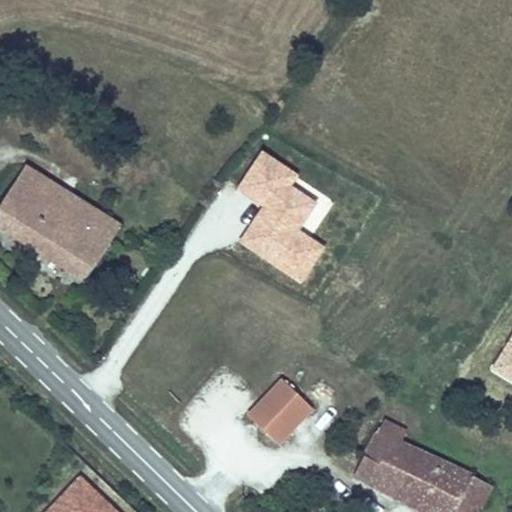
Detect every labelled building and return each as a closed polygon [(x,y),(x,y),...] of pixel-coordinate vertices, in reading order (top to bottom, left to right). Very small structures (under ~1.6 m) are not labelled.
[(43,203),(90,234),(100,216),(27,167),(13,189),(40,207),(43,203)] [(13,189),(0,207),(0,227),(84,283),(120,229),(100,216),(90,234),(43,203),(40,207),(13,189)] [(280,448),(314,412),(282,382),(248,417),(280,448)] [(399,443),(404,432),(385,422),(359,473),(370,479),(367,487),(417,511),(456,511),(473,480),(399,443)] [(479,511),(491,489),(473,480),(456,511),(479,511)]
